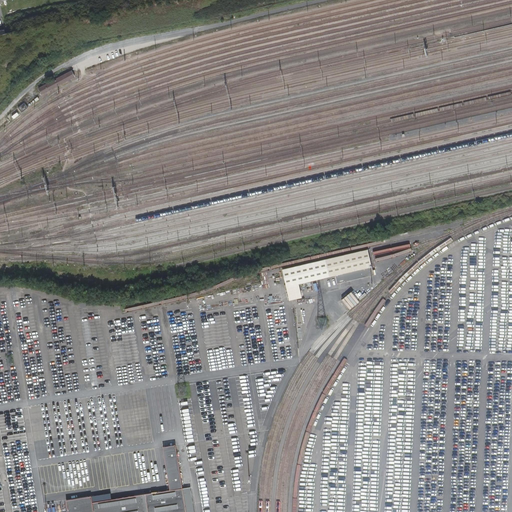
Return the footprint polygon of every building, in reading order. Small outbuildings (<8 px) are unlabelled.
[(4,29),(0,30),(0,57),(21,53),(17,32),(5,34),(4,29)] [(39,94),(73,76),(70,69),(36,87),(39,94)] [(25,107),(22,103),(15,108),(19,112),(25,107)] [(372,274),(367,249),(281,268),(285,285),(334,274),(336,282),(372,274)] [(357,300),(349,291),(340,300),(348,309),(357,300)] [(170,490),(182,488),(175,445),(163,447),(170,490)] [(83,482),(64,485),(66,498),(73,497),(74,498),(86,496),(83,482)] [(182,488),(186,511),(194,511),(191,487),(182,488)] [(186,511),(182,488),(170,490),(92,502),(91,497),(66,501),(68,511),(186,511)]
